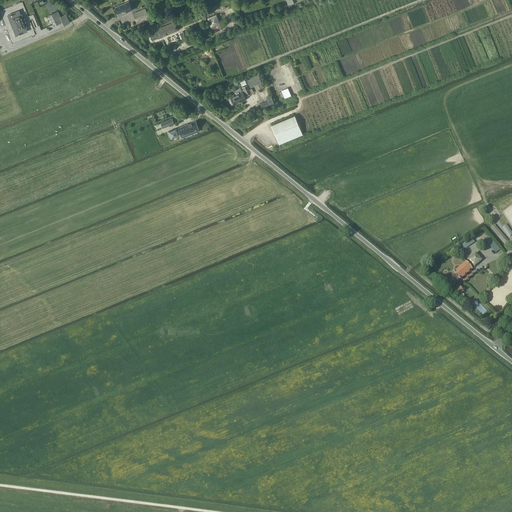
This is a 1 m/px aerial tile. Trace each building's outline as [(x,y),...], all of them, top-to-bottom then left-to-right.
[(45,0),(30,6),(32,12),(47,7),(45,0)] [(124,3),(115,7),(118,14),(126,10),(127,12),(132,10),(129,1),(124,3)] [(145,7),(133,13),(136,21),(149,16),(145,7)] [(20,10),(7,15),(15,35),(28,30),(20,10)] [(58,10),(49,14),(53,25),(61,22),(62,25),(70,22),(66,13),(61,16),(58,10)] [(217,14),(207,18),(211,27),(220,23),(217,14)] [(179,30),(176,21),(159,28),(157,23),(153,25),(155,30),(149,32),(152,40),(158,38),(158,39),(162,38),(161,37),(179,30)] [(263,87),(261,83),(262,82),(258,74),(246,79),(250,88),(256,85),(258,90),(263,87)] [(251,93),(249,89),(247,84),(242,86),(246,96),(251,93)] [(285,98),(291,96),(288,88),(282,91),(285,98)] [(234,105),(243,101),(246,99),(244,92),(231,98),(234,105)] [(262,108),(274,103),(271,95),(266,97),(267,101),(260,103),(262,108)] [(294,115),(271,125),(279,144),(302,134),(294,115)] [(172,118),(161,122),(163,128),(170,125),(170,126),(174,125),(173,123),(174,123),(172,118)] [(159,119),(151,122),(157,135),(159,134),(164,131),(159,119)] [(175,129),(168,131),(171,138),(177,135),(177,133),(180,132),(182,137),(199,130),(195,121),(179,128),(180,131),(176,132),(175,129)] [(491,228),(499,237),(505,244),(508,241),(494,225),(491,228)] [(511,233),(506,225),(503,227),(509,237),(511,234),(511,233)] [(488,236),(484,239),(495,253),(500,250),(488,236)] [(449,289),(472,269),(466,261),(443,282),(449,289)] [(458,296),(463,291),(459,286),(454,291),(458,296)]
